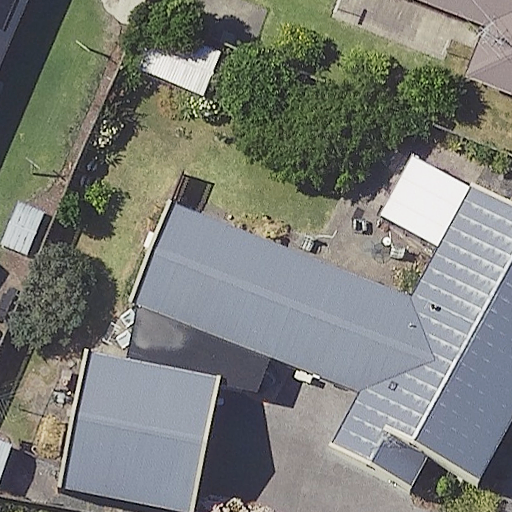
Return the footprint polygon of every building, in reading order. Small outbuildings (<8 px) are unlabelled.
[(0,0),(0,71),(29,0),(0,0)] [(511,0),(392,0),(498,40),(478,91),(511,104),(511,0)] [(425,469),(499,501),(511,471),(511,205),(417,164),(386,234),(453,264),(428,322),(186,215),(131,340),(261,398),(273,369),(367,410),(342,469),(412,499),(425,469)] [(0,377),(25,348),(0,326),(0,377)] [(215,511),(235,393),(98,371),(77,503),(136,511),(215,511)] [(43,439),(0,435),(0,508),(37,511),(43,439)]
